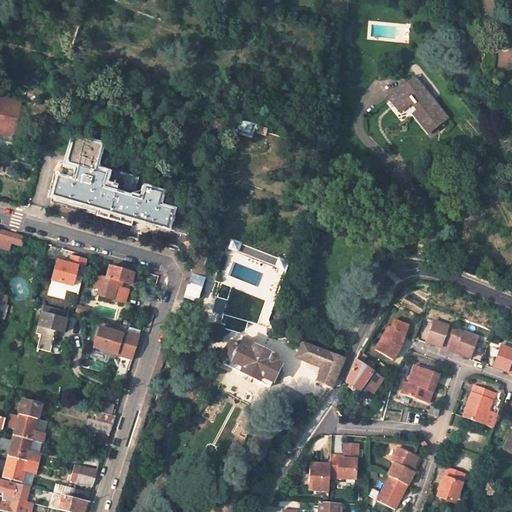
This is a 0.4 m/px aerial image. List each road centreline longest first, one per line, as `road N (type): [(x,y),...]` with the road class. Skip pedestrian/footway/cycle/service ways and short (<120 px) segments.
road 1 (tertiary): [(511,301),(428,268),(392,276),(337,389),(258,511)]
road 2 (unclassified): [(98,511),(171,279)]
road 3 (unclassified): [(0,212),(156,258),(171,279)]
